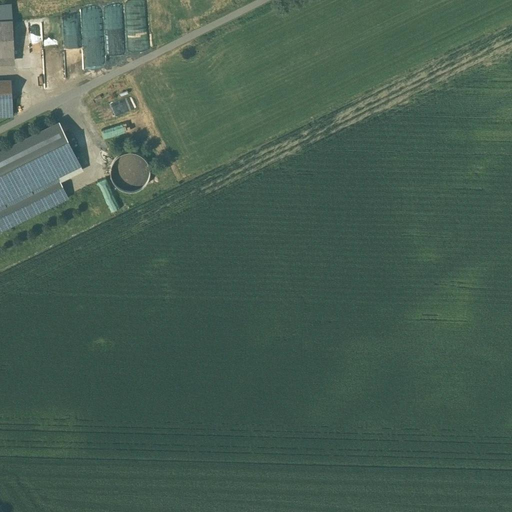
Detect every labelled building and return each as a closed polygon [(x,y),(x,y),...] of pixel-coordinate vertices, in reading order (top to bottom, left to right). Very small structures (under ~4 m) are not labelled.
[(13,18),(0,18),(0,55),(15,55),(13,18)] [(12,79),(0,79),(0,115),(12,114),(12,79)] [(60,121),(0,151),(0,198),(78,160),(60,121)] [(115,184),(147,183),(145,152),(114,153),(115,184)] [(55,180),(0,206),(0,229),(65,199),(55,180)]
